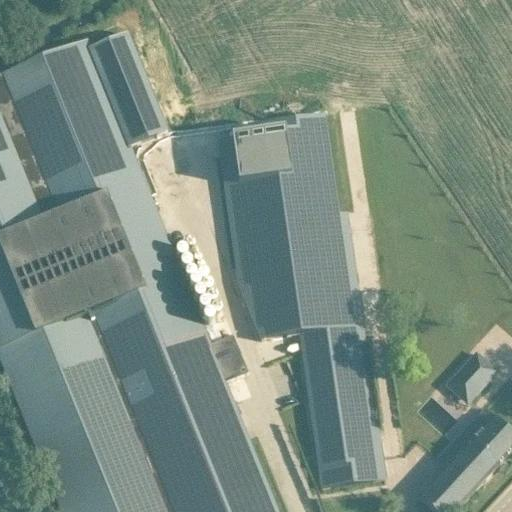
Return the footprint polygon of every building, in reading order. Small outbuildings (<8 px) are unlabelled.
[(91,51),(131,151),(168,136),(169,135),(129,35),(91,51)] [(0,78),(0,366),(59,511),(277,511),(226,386),(248,377),(233,339),(211,348),(131,151),(91,51),(88,43),(78,47),(0,78)] [(278,239),(285,239),(293,292),(307,391),(322,492),(384,483),(345,214),(339,214),(325,115),(260,125),(262,137),(278,239)] [(262,137),(220,144),(250,346),(270,397),(307,391),(293,292),(285,239),(278,239),(262,137)] [(468,364),(450,384),(471,403),(489,383),(468,364)] [(419,502),(429,511),(458,511),(511,453),(511,436),(485,412),(438,463),(448,470),(419,502)]
